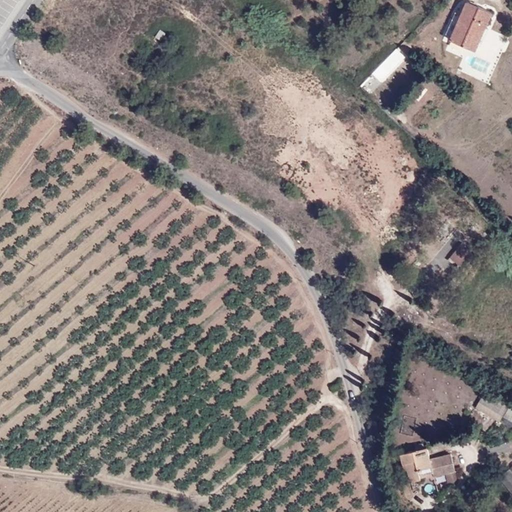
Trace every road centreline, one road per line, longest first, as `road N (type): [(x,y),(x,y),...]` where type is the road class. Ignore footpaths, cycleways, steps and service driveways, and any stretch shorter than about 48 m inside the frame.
road 1 (tertiary): [(0,59),(284,247),(323,310),(382,511)]
road 2 (track): [(371,511),(347,424),(331,406),(308,413),(201,502),(0,468)]
road 3 (track): [(347,388),(376,317),(416,267)]
